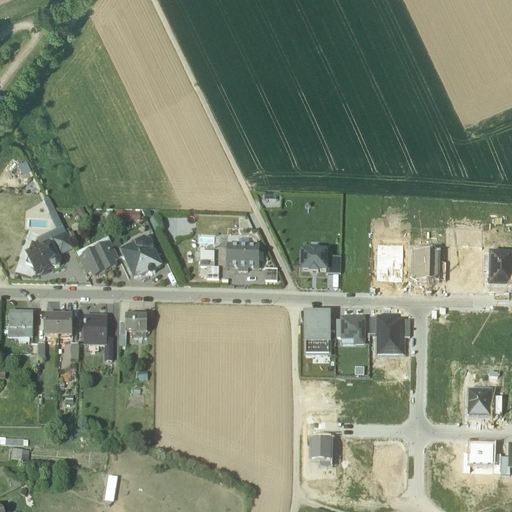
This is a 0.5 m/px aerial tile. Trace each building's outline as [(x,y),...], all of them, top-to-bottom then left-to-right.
[(26,161),(18,164),(22,174),(30,171),(26,161)] [(118,222),(142,221),(141,211),(118,212),(118,222)] [(66,236),(53,242),(60,257),(74,251),(66,236)] [(53,242),(39,249),(33,246),(30,253),(26,255),(28,259),(26,266),(33,269),(37,277),(53,269),(56,270),(59,269),(60,265),(59,262),(56,261),(55,259),(60,257),(53,242)] [(135,249),(122,255),(123,256),(122,258),(123,261),(126,262),(134,281),(145,275),(146,276),(148,275),(149,277),(151,278),(155,276),(156,273),(155,272),(160,269),(160,268),(153,254),(152,252),(152,249),(151,245),(144,243),(136,247),(135,249)] [(111,245),(105,248),(113,264),(119,261),(111,245)] [(105,248),(95,253),(105,275),(116,269),(113,264),(105,248)] [(258,250),(228,249),(227,271),(239,271),(239,274),(248,274),(249,271),(258,271),(258,250)] [(167,265),(160,250),(153,254),(160,268),(167,265)] [(319,273),(327,274),(327,259),(327,254),(319,254),(319,253),(311,252),(311,254),(302,254),(302,273),(310,273),(310,274),(319,274),(319,273)] [(95,253),(84,258),(91,274),(94,280),(105,275),(95,253)] [(214,255),(201,255),(201,270),(214,270),(214,255)] [(511,257),(489,257),(489,276),(488,294),(511,294),(511,257)] [(84,258),(78,261),(86,277),(91,274),(84,258)] [(341,277),(341,259),(327,259),(327,274),(326,277),(341,277)] [(466,289),(466,287),(473,287),(474,283),(474,265),(452,264),(451,286),(460,287),(459,288),(466,289)] [(483,265),(474,265),(474,283),(483,283),(483,265)] [(219,271),(207,270),(207,281),(218,282),(219,271)] [(277,272),(266,272),(266,284),(277,284),(277,272)] [(329,357),(329,334),(329,317),(306,317),(306,357),(329,357)] [(32,319),(8,318),(8,340),(32,341),(32,319)] [(58,320),(45,319),(44,339),(58,339),(58,320)] [(107,319),(85,319),(84,348),(106,349),(107,342),(107,319)] [(72,320),(58,320),(58,339),(72,339),(72,320)] [(147,321),(126,320),(126,326),(125,335),(126,335),(134,335),(134,334),(147,335),(147,321)] [(394,358),(402,358),(402,323),(390,323),(390,320),(378,320),(378,338),(383,338),(383,353),(394,353),(394,358)] [(342,323),(342,341),(355,341),(355,347),(364,347),(364,321),(342,321),(342,323)] [(402,323),(403,341),(410,341),(410,324),(402,323)] [(355,371),(356,378),(364,377),(363,370),(355,371)] [(432,396),(431,421),(456,421),(457,397),(432,396)] [(490,398),(470,397),(469,421),(479,421),(479,418),(489,419),(490,401),(490,398)] [(490,401),(489,419),(502,419),(502,401),(490,401)] [(494,450),(470,450),(470,458),(470,470),(493,470),(494,459),(494,450)] [(21,452),(11,452),(11,461),(21,462),(21,452)] [(510,462),(501,461),(500,477),(501,479),(510,479),(510,472),(510,462)]
